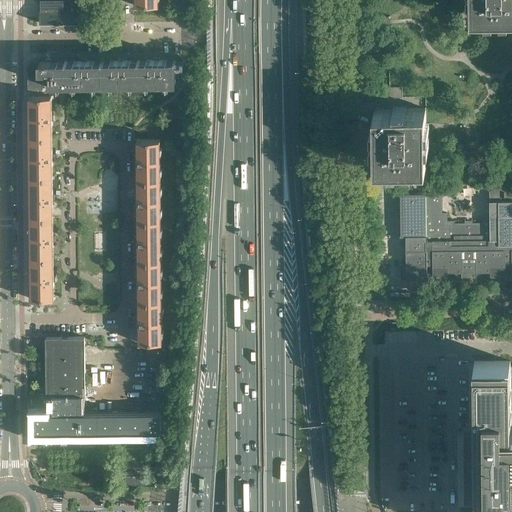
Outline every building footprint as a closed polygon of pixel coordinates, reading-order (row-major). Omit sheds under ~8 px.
[(81,22),(80,0),(39,0),(40,23),(58,23),(65,24),(65,26),(65,24),(65,23),(81,22)] [(511,0),(464,0),(464,12),(511,12),(511,0)] [(176,82),(176,66),(176,63),(176,60),(177,60),(177,58),(173,58),(173,60),(160,60),(160,58),(154,58),(154,60),(124,60),(124,58),(118,58),(118,60),(105,61),(105,58),(100,59),(100,61),(87,61),(87,59),(81,59),(81,61),(51,61),(51,59),(45,59),(45,61),(39,61),(39,65),(39,71),(48,70),(48,85),(59,85),(59,83),(74,83),(74,84),(95,84),(95,83),(111,83),(111,84),(131,84),(131,82),(147,82),(147,84),(167,83),(167,82),(176,82)] [(48,85),(48,70),(39,71),(39,65),(28,65),(29,89),(48,89),(48,85)] [(55,200),(55,195),(53,195),(53,194),(53,179),(54,179),(54,176),(53,176),(52,161),(53,161),(53,160),(55,160),(55,154),(53,154),(53,153),(52,153),(52,138),(54,138),(54,135),(52,135),(52,121),(52,120),(54,120),(54,114),(52,114),(52,113),(52,98),(53,98),(53,96),(52,96),(52,95),(49,95),(49,97),(29,97),(31,299),(51,299),(51,300),(54,300),(54,299),(56,299),(56,297),(54,297),(54,282),(54,281),(56,281),(56,275),(54,275),(54,274),(54,259),(55,259),(55,257),(54,257),(53,242),(54,242),(54,241),(56,241),(55,235),(54,235),(54,234),(53,234),(53,219),(55,219),(55,216),(53,216),(53,202),(53,200),(55,200)] [(425,106),(367,106),(368,163),(425,163),(425,134),(425,106)] [(161,180),(160,141),(160,139),(140,140),(140,139),(137,139),(135,139),(135,142),(137,141),(137,156),(137,157),(135,157),(135,163),(137,163),(137,164),(138,179),(136,179),(136,180),(161,180)] [(161,220),(161,180),(136,180),(136,181),(138,181),(138,196),(137,196),(138,197),(136,197),(136,203),(138,203),(138,204),(138,219),(136,219),(136,220),(161,220)] [(511,185),(489,186),(490,215),(483,215),(483,220),(483,222),(454,223),(454,220),(447,220),(447,212),(442,212),(442,194),(431,194),(427,194),(426,193),(400,193),(400,195),(401,195),(401,234),(400,234),(400,235),(400,236),(406,236),(406,264),(401,264),(401,279),(427,279),(427,265),(433,265),(433,267),(447,267),(447,271),(461,271),(462,276),(470,276),(477,276),(477,271),(484,271),(491,271),(491,266),(498,266),(506,266),(506,264),(511,263),(511,278),(511,185)] [(161,261),(161,220),(136,220),(136,222),(138,222),(138,237),(138,238),(136,238),(136,244),(138,243),(138,245),(138,259),(137,259),(137,261),(161,261)] [(162,301),(161,261),(137,261),(137,262),(138,262),(139,277),(138,277),(138,278),(136,278),(136,284),(138,284),(138,285),(139,285),(139,300),(137,300),(137,301),(162,301)] [(162,341),(162,301),(137,301),(137,302),(139,302),(139,317),(139,318),(137,318),(137,324),(139,324),(139,325),(139,340),(138,340),(138,343),(139,343),(142,343),(142,342),(162,341)] [(442,330),(442,341),(459,341),(459,330),(442,330)] [(162,432),(161,412),(83,413),(83,402),(89,402),(89,408),(132,407),(133,401),(159,401),(159,358),(144,358),(145,380),(95,380),(95,395),(85,395),(85,337),(46,337),(47,396),(53,396),(53,402),(48,402),(48,408),(53,408),(53,413),(34,414),(34,433),(35,433),(35,446),(86,445),(86,433),(128,432),(128,447),(125,447),(125,456),(124,456),(125,456),(125,465),(125,474),(126,484),(147,483),(147,474),(147,465),(147,456),(146,446),(143,446),(143,432),(162,432)] [(461,467),(461,468),(461,469),(461,470),(462,471),(463,472),(464,472),(465,503),(493,503),(495,503),(494,511),(511,511),(511,431),(511,432),(511,411),(511,410),(511,403),(511,390),(511,388),(510,379),(510,374),(510,368),(511,368),(511,367),(510,367),(510,361),(500,361),(474,361),(474,364),(474,367),(473,367),(473,368),(474,368),(474,389),(473,389),(473,390),(475,390),(475,410),(474,410),(474,412),(475,412),(475,432),(474,432),(474,433),(464,433),(464,465),(463,465),(462,466),(461,467)]
